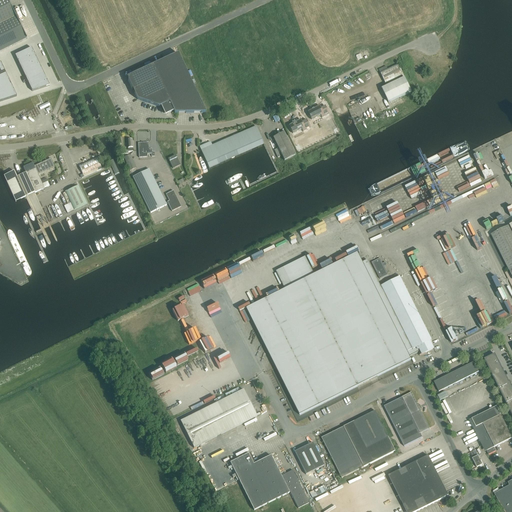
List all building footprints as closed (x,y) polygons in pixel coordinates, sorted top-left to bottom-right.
[(0,0),(0,52),(27,39),(7,0),(0,0)] [(28,11),(17,15),(28,39),(38,35),(28,11)] [(31,48),(15,56),(32,91),(49,86),(31,48)] [(127,78),(137,100),(159,107),(162,106),(166,114),(173,110),(174,114),(206,113),(178,54),(127,78)] [(0,63),(0,62),(0,101),(17,96),(0,63)] [(379,70),(387,86),(405,77),(398,63),(387,69),(386,67),(379,70)] [(412,92),(405,78),(382,89),(389,103),(412,92)] [(215,89),(221,104),(222,103),(225,110),(231,108),(223,89),(220,90),(219,87),(215,89)] [(307,112),(311,120),(320,116),(322,118),(329,114),(325,106),(320,108),(319,106),(307,112)] [(289,126),(293,134),(302,129),(303,132),(310,128),(306,120),(302,122),(300,120),(289,126)] [(201,151),(209,169),(264,145),(256,127),(212,146),(210,142),(199,147),(201,151)] [(284,133),(273,138),(284,161),(295,155),(284,133)] [(122,151),(123,154),(128,154),(128,152),(133,152),(132,140),(127,141),(128,150),(122,151)] [(138,144),(139,158),(148,157),(147,155),(151,154),(152,157),(155,157),(154,152),(152,153),(152,149),(149,149),(149,143),(138,144)] [(124,158),(130,171),(136,168),(130,155),(124,158)] [(173,169),(180,166),(175,156),(169,159),(173,169)] [(79,165),(84,177),(102,169),(97,157),(79,165)] [(25,196),(26,197),(44,189),(38,175),(55,167),(51,159),(34,166),(33,163),(23,168),(26,173),(17,178),(25,196)] [(133,177),(151,213),(167,205),(149,169),(133,177)] [(16,178),(13,172),(4,176),(15,201),(25,196),(17,178),(16,178)] [(65,193),(72,208),(74,211),(88,204),(79,185),(65,193)] [(169,201),(167,202),(172,212),(181,207),(173,191),(166,195),(169,201)] [(511,224),(491,234),(511,276),(511,224)] [(382,286),(383,289),(382,289),(368,260),(363,263),(358,254),(247,310),(300,415),(411,360),(409,357),(418,352),(420,356),(419,356),(425,353),(434,349),(435,350),(431,341),(431,340),(400,277),(382,286)] [(381,261),(374,264),(380,276),(387,273),(381,261)] [(456,338),(483,327),(467,288),(440,299),(456,338)] [(221,351),(213,354),(217,365),(225,362),(221,351)] [(485,360),(511,414),(511,387),(495,355),(485,360)] [(434,382),(439,392),(479,372),(474,362),(434,382)] [(180,421),(194,448),(257,417),(243,390),(180,421)] [(384,407),(404,447),(422,438),(420,433),(430,428),(412,392),(396,400),(397,401),(384,407)] [(263,402),(255,405),(258,415),(266,412),(263,402)] [(485,447),(488,455),(496,451),(494,448),(511,438),(511,437),(497,407),(472,419),(486,447),(485,447)] [(322,438),(333,461),(342,478),(396,452),(375,411),(322,438)] [(295,452),(306,475),(324,465),(313,443),(295,452)] [(230,463),(254,511),(290,493),(298,508),(309,503),(293,470),(281,476),(271,456),(253,464),(248,454),(230,463)] [(389,476),(406,511),(416,511),(449,496),(429,456),(389,476)] [(472,459),(477,468),(483,465),(478,456),(472,459)] [(460,473),(460,472),(439,472),(447,490),(452,488),(451,486),(460,483),(460,484),(462,483),(462,482),(462,477),(460,473)] [(511,511),(511,480),(508,483),(509,485),(494,494),(504,511),(511,511)]
